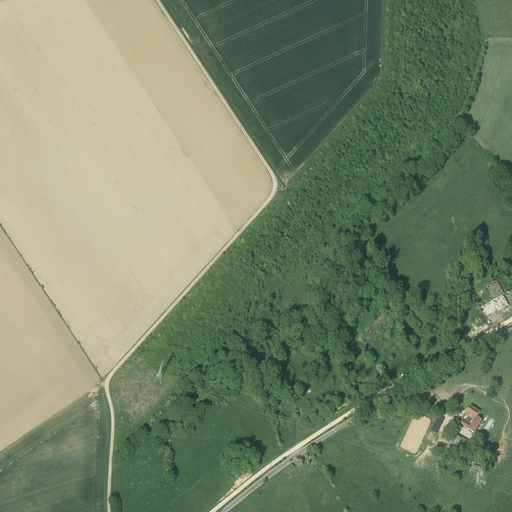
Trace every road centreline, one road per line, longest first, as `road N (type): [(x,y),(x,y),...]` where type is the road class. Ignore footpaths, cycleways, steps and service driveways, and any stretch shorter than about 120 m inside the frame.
road 1 (track): [(109,511),(113,414),(104,385),(275,187),(157,0)]
road 2 (tertiary): [(223,511),(314,443),(511,326)]
